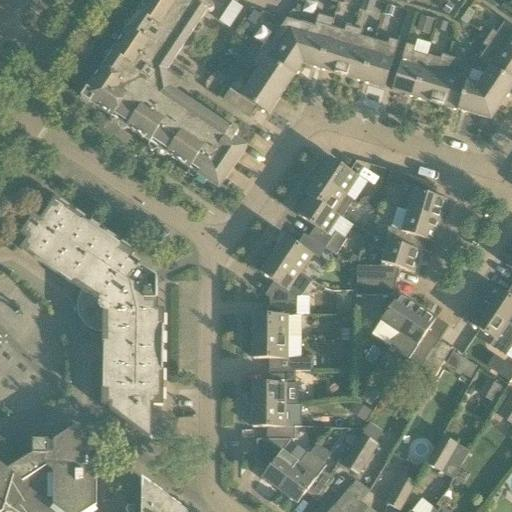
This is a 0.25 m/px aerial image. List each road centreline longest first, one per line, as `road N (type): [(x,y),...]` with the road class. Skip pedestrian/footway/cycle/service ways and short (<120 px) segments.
road 1 (residential): [(211,246),(302,135),(327,126),(464,170)]
road 2 (residential): [(221,511),(214,506),(211,246)]
road 3 (residential): [(497,165),(509,218),(468,285),(454,285),(448,263),(464,170)]
road 4 (residential): [(211,246),(24,115)]
road 5 (residential): [(24,115),(92,0)]
